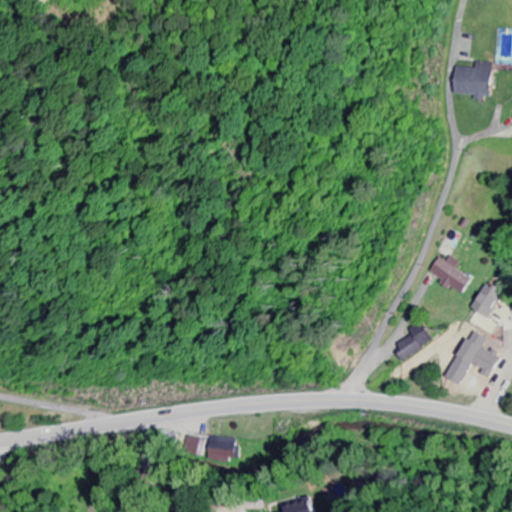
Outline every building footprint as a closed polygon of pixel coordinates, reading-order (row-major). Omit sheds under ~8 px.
[(495,63),(478,62),(478,68),(457,67),(456,95),(477,96),(477,99),(494,99),(495,63)] [(465,296),(475,280),(457,269),(462,263),(452,257),(449,262),(442,257),(432,272),(445,281),(443,283),(465,296)] [(476,310),(492,318),(505,291),(488,284),(476,310)] [(462,359),(489,373),(498,354),(486,348),(497,325),(480,316),(477,321),(474,327),(477,329),(462,359)] [(398,345),(406,360),(437,344),(425,322),(412,329),(416,336),(398,345)] [(185,452),(203,456),(207,441),(189,436),(185,452)] [(236,463),(239,440),(213,436),(210,460),(236,463)]
